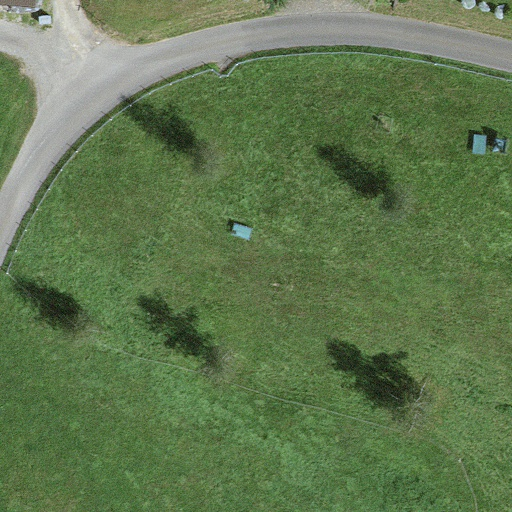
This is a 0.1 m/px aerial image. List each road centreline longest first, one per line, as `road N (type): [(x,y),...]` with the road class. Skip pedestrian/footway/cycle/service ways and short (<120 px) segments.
road 1 (residential): [(511,58),(429,39),(300,30),(217,43),(102,88)]
road 2 (track): [(102,88),(36,162),(0,234)]
